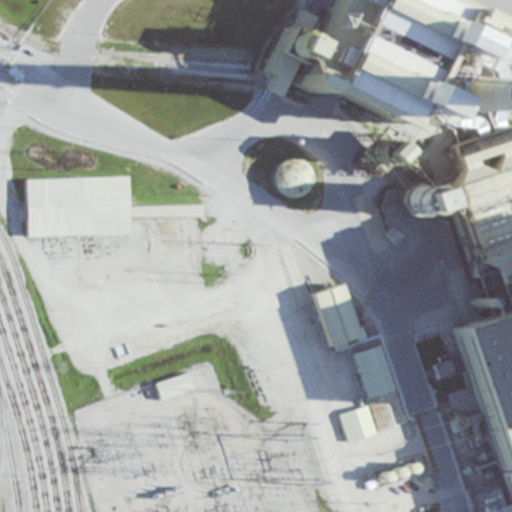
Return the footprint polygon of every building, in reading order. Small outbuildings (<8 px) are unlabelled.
[(166,0),(165,47),(233,49),(235,1),(197,0),(166,0)] [(349,23),(372,35),(379,19),(356,7),(349,23)] [(377,86),(387,53),(337,39),(327,71),(377,86)] [(459,78),(459,111),(490,111),(490,78),(459,78)] [(209,97),(185,96),(185,112),(209,112),(209,97)] [(511,136),(496,141),(498,148),(511,144),(511,162),(504,165),(511,193),(511,136)] [(367,153),(376,162),(387,151),(378,142),(367,153)] [(303,161),(271,163),(274,198),(306,196),(303,161)] [(125,177),(23,179),(24,237),(126,235),(125,177)] [(404,195),(406,202),(421,197),(419,190),(404,195)] [(147,222),(147,240),(50,242),(51,284),(192,281),(191,221),(147,222)] [(452,326),(511,504),(511,247),(487,256),(505,308),(452,326)] [(248,272),(243,265),(211,287),(216,293),(248,272)] [(324,348),(354,339),(337,285),(308,294),(324,348)] [(261,323),(254,309),(230,321),(237,334),(261,323)] [(283,352),(279,345),(243,363),(247,371),(283,352)] [(338,415),(344,440),(401,426),(382,348),(354,355),(367,408),(338,415)] [(437,379),(450,375),(447,363),(433,367),(437,379)] [(298,380),(295,371),(255,387),(259,396),(298,380)] [(153,385),(158,401),(190,391),(185,374),(153,385)] [(415,473),(409,460),(366,477),(371,490),(415,473)]
